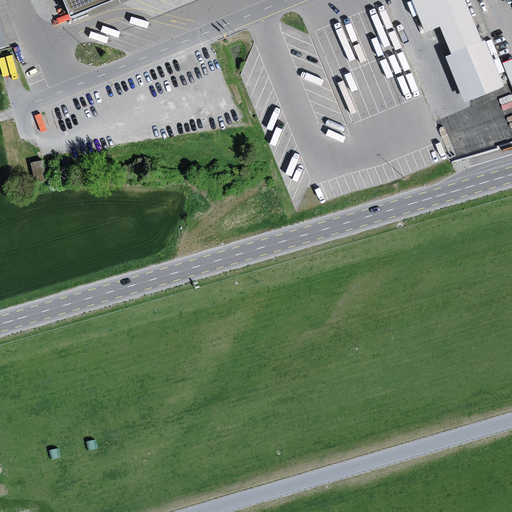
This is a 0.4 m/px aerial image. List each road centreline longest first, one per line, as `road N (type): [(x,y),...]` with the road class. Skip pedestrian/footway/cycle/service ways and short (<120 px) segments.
road 1 (primary): [(511,172),(0,323)]
road 2 (unclassified): [(287,0),(32,103)]
